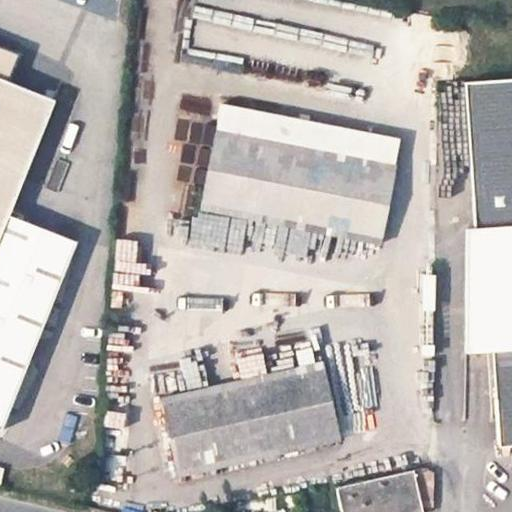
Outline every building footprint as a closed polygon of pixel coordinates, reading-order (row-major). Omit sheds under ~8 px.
[(0,425),(69,253),(2,226),(53,98),(0,77),(0,425)] [(511,89),(472,94),(486,228),(511,226),(511,89)] [(380,244),(393,165),(218,130),(203,209),(380,244)] [(511,446),(511,226),(486,228),(466,230),(465,351),(469,350),(489,351),(498,447),(511,446)] [(340,440),(323,362),(160,397),(177,475),(340,440)] [(99,480),(125,481),(131,398),(105,397),(99,480)] [(422,511),(413,470),(334,486),(339,511),(422,511)]
